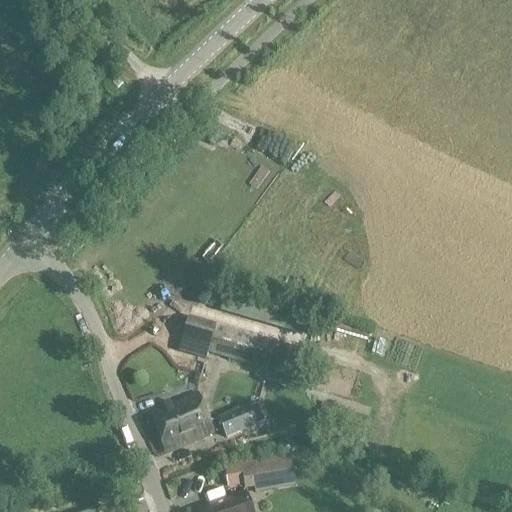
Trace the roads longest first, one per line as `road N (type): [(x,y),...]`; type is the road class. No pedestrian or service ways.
road 1 (tertiary): [(24,239),(267,0)]
road 2 (unclassified): [(162,511),(85,307),(48,263)]
road 3 (unclassified): [(185,114),(48,263)]
road 4 (unclassified): [(185,114),(307,0)]
